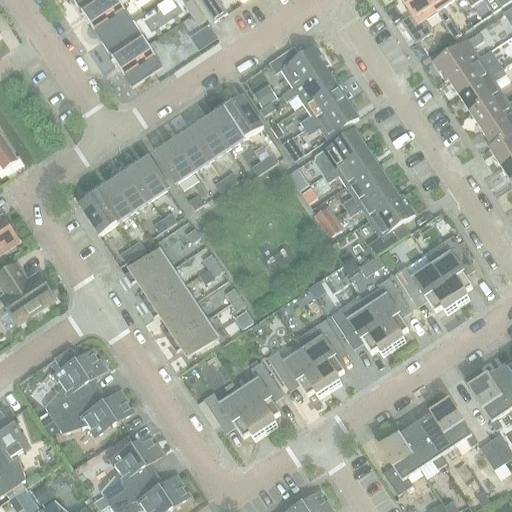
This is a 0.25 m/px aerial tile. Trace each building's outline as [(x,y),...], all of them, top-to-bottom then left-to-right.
[(74,0),(73,1),(88,24),(119,4),(117,0),(74,0)] [(198,0),(214,24),(227,16),(217,0),(198,0)] [(437,14),(427,0),(400,0),(412,16),(401,24),(415,46),(431,36),(432,30),(426,21),(437,14)] [(427,0),(437,14),(445,26),(451,22),(443,10),(455,2),(453,0),(427,0)] [(453,0),(455,2),(458,0),(466,0),(472,9),(484,0),(453,0)] [(185,7),(191,17),(199,12),(192,1),(185,7)] [(88,24),(103,47),(135,27),(119,4),(88,24)] [(199,12),(191,17),(199,28),(206,23),(199,12)] [(103,47),(119,71),(149,49),(135,27),(103,47)] [(219,42),(209,27),(197,34),(207,49),(219,42)] [(445,84),(449,82),(448,82),(471,66),(480,61),(474,50),(485,44),(479,36),(468,44),(433,66),(445,84)] [(420,47),(412,53),(419,64),(428,58),(420,47)] [(149,49),(119,71),(132,90),(163,70),(149,49)] [(282,73),(293,91),(325,70),(328,68),(316,50),(301,60),(295,50),(269,67),(276,77),(282,73)] [(471,66),(448,82),(449,82),(459,99),(502,71),(498,64),(491,54),(480,61),(471,66)] [(298,97),(305,108),(336,87),(325,70),(293,91),(282,98),(287,105),(298,97)] [(459,99),(471,116),(502,95),(495,85),(507,77),(502,71),(459,99)] [(300,126),(305,132),(347,104),(336,87),(305,108),(312,118),(300,126)] [(269,89),(254,98),(262,110),(271,105),(276,102),(269,89)] [(471,116),(482,133),(511,112),(511,103),(509,105),(502,95),(471,116)] [(222,106),(245,141),(246,142),(264,130),(243,99),(234,105),(231,100),(222,106)] [(347,104),(305,132),(309,139),(320,131),(328,142),(359,122),(347,104)] [(259,112),(263,119),(275,112),(271,105),(262,110),(259,112)] [(217,117),(209,123),(228,152),(245,141),(222,106),(214,112),(217,117)] [(511,112),(482,133),(493,149),(493,150),(511,137),(511,112)] [(197,123),(190,127),(211,163),(228,152),(209,123),(201,128),(197,123)] [(188,137),(178,144),(196,174),(211,163),(190,127),(185,131),(188,137)] [(276,127),(270,131),(276,141),(283,137),(276,127)] [(315,166),(324,180),(367,151),(355,133),(316,159),(316,160),(315,166)] [(0,166),(3,171),(17,162),(0,137),(0,166)] [(490,152),(501,169),(511,161),(511,137),(493,150),(493,149),(489,152),(490,152)] [(196,174),(178,144),(167,151),(163,145),(154,151),(177,186),(196,174)] [(299,149),(288,156),(289,158),(294,165),(305,158),(299,149)] [(340,178),(347,189),(378,168),(367,151),(324,180),(328,186),(340,178)] [(273,157),(263,163),(268,172),(279,165),(273,157)] [(511,161),(501,169),(511,186),(511,161)] [(136,163),(127,169),(151,204),(168,192),(149,163),(140,169),(136,163)] [(268,172),(263,163),(253,170),(258,178),(268,172)] [(342,207),(347,214),(389,185),(378,168),(347,189),(353,200),(342,207)] [(123,180),(114,186),(134,215),(151,204),(127,169),(119,174),(123,180)] [(296,172),(289,177),(293,183),(302,176),(299,171),(296,172)] [(233,176),(224,182),(230,190),(238,184),(233,176)] [(230,190),(224,182),(215,188),(221,196),(230,190)] [(102,185),(93,192),(117,226),(134,215),(114,186),(106,191),(102,185)] [(362,212),(369,223),(401,202),(400,202),(389,185),(347,214),(351,220),(362,212)] [(310,191),(302,197),(309,207),(317,202),(310,191)] [(117,226),(93,192),(85,197),(88,202),(79,208),(100,239),(118,227),(117,226)] [(189,205),(195,213),(204,207),(198,199),(189,205)] [(401,202),(369,223),(380,239),(367,248),(375,259),(378,257),(393,247),(387,236),(415,217),(403,200),(400,202),(401,202)] [(317,218),(323,229),(333,223),(325,212),(317,218)] [(172,217),(163,223),(168,231),(177,225),(172,217)] [(0,257),(20,244),(3,218),(0,219),(0,257)] [(168,231),(163,223),(154,228),(159,236),(168,231)] [(333,223),(323,229),(331,239),(340,234),(333,223)] [(187,238),(193,246),(201,241),(195,232),(187,238)] [(443,246),(425,258),(431,269),(459,310),(470,302),(465,295),(472,290),(459,271),(470,264),(453,239),(443,246)] [(141,244),(131,251),(136,259),(147,252),(141,244)] [(136,259),(131,251),(120,258),(126,266),(136,259)] [(137,283),(143,293),(173,273),(160,254),(125,278),(131,287),(137,283)] [(203,263),(209,270),(217,265),(211,258),(203,263)] [(378,258),(369,264),(375,274),(385,268),(378,258)] [(217,265),(209,270),(215,280),(223,275),(217,265)] [(0,301),(18,328),(56,302),(39,275),(27,283),(17,266),(0,277),(0,288),(6,297),(0,301)] [(459,310),(431,269),(413,281),(406,270),(395,277),(412,302),(422,295),(435,314),(443,310),(447,317),(459,310)] [(142,303),(149,313),(183,289),(173,273),(143,293),(148,300),(142,303)] [(380,290),(362,302),(368,311),(395,352),(406,344),(401,337),(408,332),(396,313),(406,306),(389,281),(379,288),(380,290)] [(159,318),(165,326),(195,307),(183,289),(149,313),(154,321),(159,318)] [(226,297),(232,305),(240,300),(234,292),(226,297)] [(240,300),(232,305),(238,314),(246,309),(240,300)] [(342,312),(331,319),(348,344),(358,337),(371,357),(378,352),(383,359),(395,352),(368,311),(362,302),(360,300),(342,312)] [(165,338),(171,346),(206,324),(195,307),(165,326),(170,334),(165,338)] [(247,314),(236,321),(243,332),(254,324),(247,314)] [(322,341),(304,353),(331,394),(342,386),(337,379),(345,374),(332,355),(342,348),(326,323),(315,330),(322,341)] [(206,324),(171,346),(176,355),(182,352),(188,360),(217,341),(206,324)] [(62,390),(44,410),(45,411),(55,425),(101,393),(100,392),(96,395),(89,385),(106,374),(92,354),(79,362),(71,350),(54,362),(62,374),(55,379),(62,390)] [(331,394),(304,353),(286,365),(278,354),(268,361),(284,386),(295,379),(307,399),(315,394),(319,401),(331,394)] [(258,383),(240,395),(267,436),(278,428),(273,421),(281,416),(268,397),(278,390),(262,365),(251,372),(258,383)] [(511,380),(505,369),(487,380),(510,413),(511,411),(511,380)] [(510,413),(487,380),(470,392),(491,424),(490,425),(496,434),(502,430),(497,422),(510,413)] [(101,393),(55,425),(62,436),(63,438),(89,429),(96,440),(133,415),(120,395),(103,406),(97,396),(101,393)] [(267,436),(240,395),(221,407),(214,396),(204,403),(220,428),(231,421),(243,441),(251,436),(255,443),(267,436)] [(450,405),(433,416),(454,450),(467,442),(472,450),(478,445),(472,436),(471,437),(450,405)] [(0,472),(13,492),(25,483),(26,483),(17,457),(29,449),(4,412),(0,414),(0,472)] [(433,416),(415,428),(443,469),(447,466),(442,458),(454,450),(433,416)] [(415,428),(398,439),(420,472),(433,464),(438,472),(443,469),(415,428)] [(102,496),(109,507),(157,478),(156,477),(152,480),(145,470),(162,459),(149,438),(111,463),(119,474),(101,495),(102,496)] [(511,455),(501,438),(490,444),(505,466),(511,461),(511,455)] [(420,472),(398,439),(381,450),(393,470),(383,477),(398,499),(413,489),(408,480),(420,472)] [(505,466),(490,444),(480,451),(495,473),(505,466)] [(0,499),(13,492),(0,472),(0,499)] [(157,478),(109,507),(112,511),(171,511),(190,500),(176,480),(159,491),(153,481),(157,478)] [(45,488),(34,496),(42,507),(53,500),(45,488)] [(28,491),(17,498),(24,509),(35,502),(28,491)] [(330,511),(319,495),(292,511),(330,511)] [(477,499),(483,510),(491,505),(484,495),(477,499)] [(57,503),(42,511),(68,511),(57,502),(57,503)]
